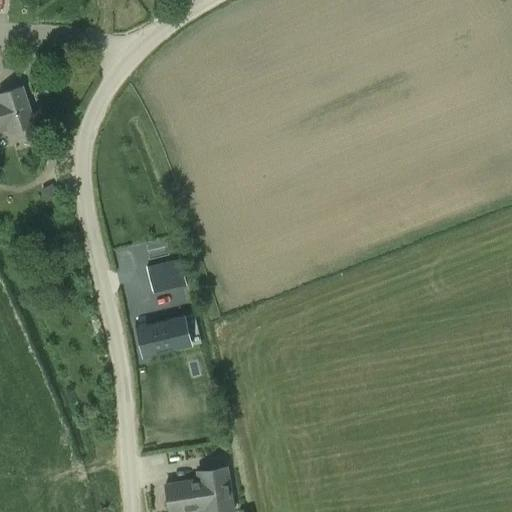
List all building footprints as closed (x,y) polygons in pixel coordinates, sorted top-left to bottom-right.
[(0,0),(0,16),(89,17),(89,0),(0,0)] [(0,131),(9,129),(10,133),(35,124),(23,85),(0,92),(0,131)] [(53,185),(42,191),(46,199),(57,193),(53,185)] [(180,258),(147,266),(147,267),(149,266),(155,291),(153,291),(153,293),(187,284),(186,283),(186,284),(181,265),(180,259),(180,258)] [(138,326),(135,326),(135,328),(137,327),(144,356),(142,356),(143,358),(193,345),(192,344),(187,345),(180,317),(185,315),(185,314),(147,323),(147,322),(137,324),(138,326)] [(232,511),(226,467),(197,472),(198,480),(165,485),(168,511),(184,511),(203,509),(203,511),(232,511)]
